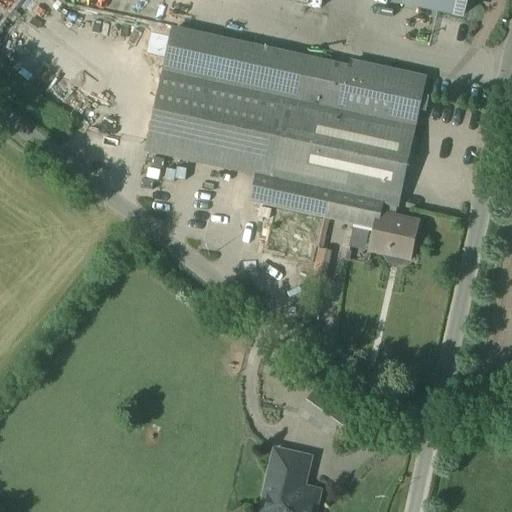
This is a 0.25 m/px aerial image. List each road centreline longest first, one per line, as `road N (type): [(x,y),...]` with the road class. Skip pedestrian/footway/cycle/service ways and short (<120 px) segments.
road 1 (unclassified): [(430,427),(377,402),(0,112)]
road 2 (unclassified): [(430,427),(511,73)]
road 3 (unknown): [(511,69),(246,0)]
